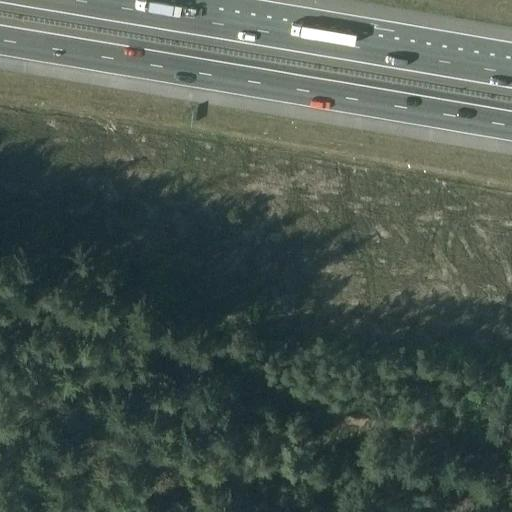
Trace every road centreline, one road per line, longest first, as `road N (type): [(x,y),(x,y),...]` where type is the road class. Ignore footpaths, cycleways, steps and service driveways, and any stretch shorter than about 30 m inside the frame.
road 1 (track): [(511,436),(403,428),(317,410),(187,340),(0,278)]
road 2 (motorway): [(0,41),(511,128)]
road 3 (motorway): [(511,75),(65,0)]
